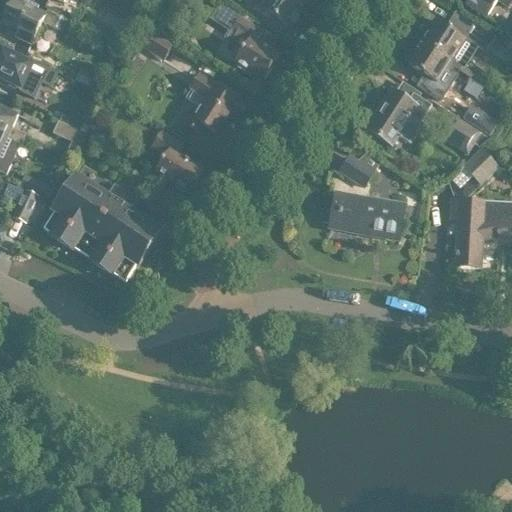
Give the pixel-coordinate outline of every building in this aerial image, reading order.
[(44,14),(15,0),(12,0),(1,22),(18,30),(15,37),(31,44),(42,23),(52,28),(57,16),(45,10),(44,14)] [(306,3),(301,0),(251,0),(254,3),(291,26),(306,3)] [(511,0),(467,0),(465,3),(486,17),(497,1),(508,8),(511,0)] [(436,19),(422,41),(451,60),(462,67),(476,44),(487,51),(496,37),(456,11),(446,26),(436,19)] [(230,29),(227,35),(232,38),(229,42),(241,49),(233,62),(249,72),(248,74),(261,83),(279,55),(271,49),(252,37),(258,29),(250,24),(253,19),(241,12),(230,29)] [(142,53),(162,67),(172,51),(151,39),(142,53)] [(131,41),(126,49),(135,54),(139,47),(131,41)] [(451,60),(422,41),(408,63),(418,69),(434,79),(437,82),(445,68),(467,83),(472,74),(462,67),(451,60)] [(0,50),(0,77),(3,79),(2,82),(18,90),(33,97),(40,80),(47,83),(48,84),(55,71),(53,71),(21,55),(19,59),(0,50)] [(71,79),(93,90),(99,77),(78,66),(71,79)] [(238,119),(246,105),(200,74),(191,88),(206,98),(196,113),(190,108),(182,122),(201,134),(206,127),(216,133),(229,113),(238,119)] [(382,102),(384,103),(367,129),(392,145),(398,135),(410,143),(423,123),(421,122),(431,106),(413,94),(409,101),(392,90),(390,89),(382,102)] [(463,122),(488,138),(489,138),(500,122),(474,105),(463,122)] [(0,136),(19,145),(24,134),(11,127),(17,115),(0,106),(0,136)] [(65,108),(59,121),(80,131),(86,118),(65,108)] [(463,122),(455,116),(448,127),(451,129),(445,139),(467,153),(473,143),(478,147),(478,148),(488,138),(463,122)] [(59,121),(54,132),(81,144),(87,134),(80,131),(59,121)] [(155,171),(190,193),(204,171),(175,153),(180,144),(160,131),(151,145),(165,155),(155,171)] [(0,173),(4,175),(14,154),(19,145),(0,136),(0,173)] [(455,268),(479,270),(481,241),(498,237),(499,244),(511,241),(511,202),(489,202),(469,200),(470,195),(500,166),(483,149),(446,183),(452,199),(450,219),(458,220),(455,268)] [(340,170),(351,177),(364,186),(379,163),(366,155),(360,164),(349,157),(340,170)] [(54,212),(43,228),(51,234),(50,235),(73,249),(73,248),(91,259),(90,260),(112,275),(113,273),(125,282),(135,265),(137,266),(159,232),(160,230),(131,211),(106,195),(113,184),(83,164),(76,175),(53,211),(54,212)] [(52,172),(47,180),(56,186),(61,177),(52,172)] [(25,174),(19,186),(47,198),(52,186),(25,174)] [(28,216),(37,196),(23,190),(21,194),(0,184),(0,197),(16,205),(14,210),(28,216)] [(328,228),(351,232),(398,241),(404,208),(335,195),(333,204),(327,202),(323,223),(329,224),(328,228)]
